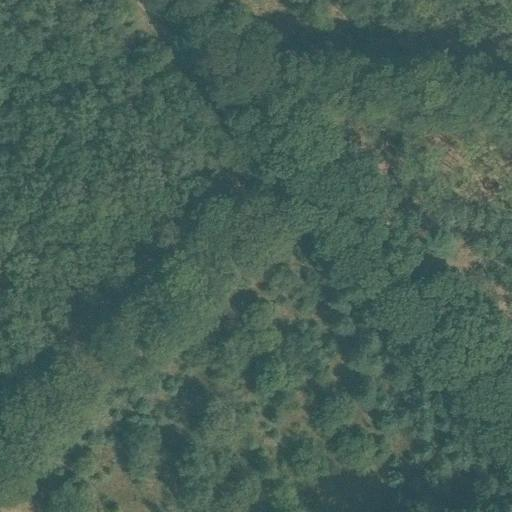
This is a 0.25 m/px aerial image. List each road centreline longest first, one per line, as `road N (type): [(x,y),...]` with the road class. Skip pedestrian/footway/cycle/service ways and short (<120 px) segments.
road 1 (unknown): [(127,0),(511,479)]
road 2 (track): [(0,453),(283,199),(307,160)]
road 3 (track): [(511,419),(307,160)]
